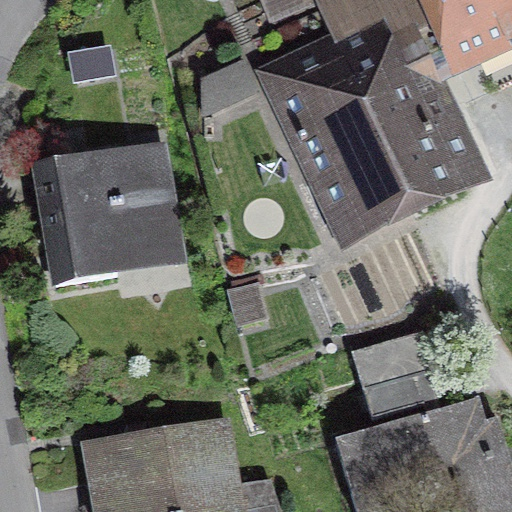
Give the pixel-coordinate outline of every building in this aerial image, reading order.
[(308,0),(262,0),(270,16),(308,0)] [(320,0),(316,2),(334,43),(410,202),(479,170),(450,107),(437,113),(429,96),(418,101),(409,82),(421,77),(401,34),(389,40),(382,23),(394,18),(385,0),(320,0)] [(511,0),(427,0),(456,62),(511,35),(511,0)] [(410,202),(334,43),(264,75),(339,235),(410,202)] [(204,84),(204,118),(256,94),(243,66),(204,84)] [(158,147),(36,168),(56,287),(117,277),(114,259),(175,249),(158,147)] [(264,320),(256,288),(233,293),(241,325),(264,320)] [(424,407),(405,342),(419,337),(419,336),(404,340),(352,356),(372,422),(424,407)] [(479,401),(335,444),(355,511),(414,511),(404,476),(459,459),(474,511),(511,511),(511,468),(498,420),(486,424),(479,401)] [(86,449),(97,511),(277,511),(268,483),(236,489),(225,425),(86,449)]
